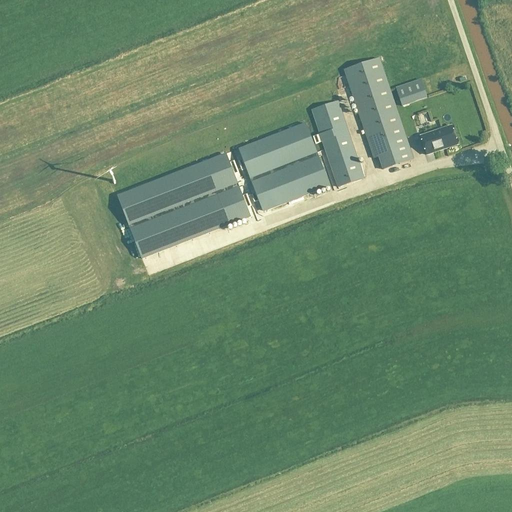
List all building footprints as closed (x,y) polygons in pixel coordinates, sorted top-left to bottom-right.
[(413,161),(379,60),(344,72),(373,160),(378,158),(382,171),(413,161)] [(338,93),(347,90),(344,79),(335,82),(338,93)] [(402,107),(426,99),(420,81),(396,89),(402,107)] [(338,188),(363,180),(338,103),(312,111),(338,188)] [(305,125),(238,151),(262,213),(329,188),(305,125)] [(424,163),(456,152),(449,133),(418,144),(424,163)] [(238,152),(232,155),(235,162),(241,159),(238,152)] [(117,197),(142,260),(248,219),(245,210),(247,209),(251,207),(247,196),(242,198),(240,198),(232,176),(234,176),(238,174),(234,163),(229,164),(227,165),(224,156),(117,197)]
